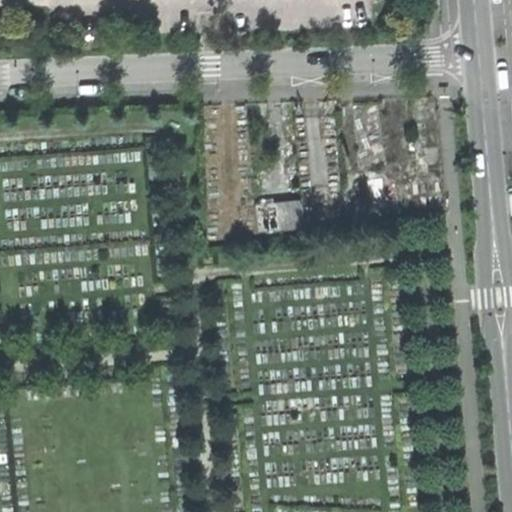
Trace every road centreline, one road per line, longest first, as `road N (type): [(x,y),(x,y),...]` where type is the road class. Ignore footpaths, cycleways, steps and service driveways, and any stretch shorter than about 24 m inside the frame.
road 1 (residential): [(0,76),(479,57)]
road 2 (tertiary): [(511,421),(479,57)]
